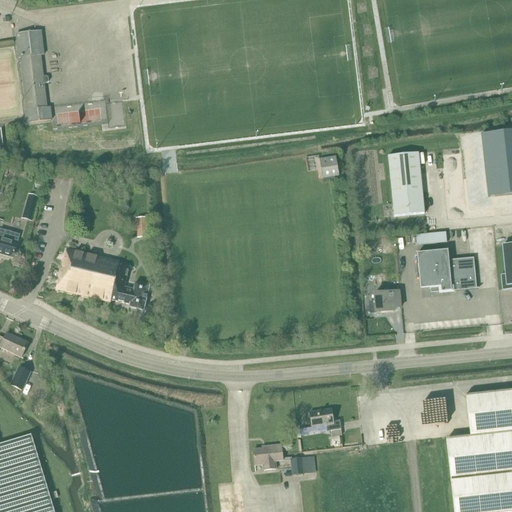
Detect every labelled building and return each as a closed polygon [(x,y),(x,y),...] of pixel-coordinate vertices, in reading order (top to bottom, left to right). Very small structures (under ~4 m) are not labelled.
[(27,124),(47,121),(51,121),(50,108),(47,109),(44,84),(48,84),(49,82),(48,78),(47,77),(43,78),(41,56),(44,56),(41,32),(16,35),(19,59),(21,59),(27,111),(25,111),(26,115),(27,124)] [(511,132),(482,135),(488,198),(511,195),(511,132)] [(424,214),(421,176),(418,154),(416,154),(388,157),(390,176),(394,217),(401,217),(416,215),(424,214)] [(323,176),(323,179),(339,177),(339,176),(336,158),(320,161),(323,176)] [(29,196),(23,214),(33,217),(38,198),(29,196)] [(148,236),(147,218),(138,219),(139,237),(148,236)] [(0,254),(13,258),(18,243),(20,235),(0,229),(0,254)] [(447,244),(446,233),(415,236),(416,246),(447,244)] [(511,289),(511,244),(503,246),(506,276),(502,276),(504,290),(511,289)] [(67,251),(58,290),(111,302),(111,301),(130,305),(130,308),(144,311),(149,287),(135,283),(134,290),(124,288),(130,266),(67,251)] [(449,261),(448,251),(417,254),(421,290),(431,289),(431,294),(477,289),(474,258),(449,261)] [(400,309),(398,288),(397,288),(398,292),(374,294),(375,302),(370,303),(371,314),(368,314),(368,315),(393,312),(393,310),(399,309),(400,309)] [(4,339),(0,337),(0,350),(1,348),(22,358),(28,344),(7,334),(4,339)] [(18,367),(9,387),(22,393),(31,373),(18,367)] [(470,437),(446,440),(454,511),(511,511),(511,391),(466,397),(470,437)] [(331,410),(310,414),(312,428),(326,426),(327,432),(331,431),(332,438),(342,437),(341,430),(340,421),(333,422),(331,410)] [(0,511),(54,511),(31,436),(0,445),(0,511)] [(255,466),(263,465),(264,471),(276,470),(275,462),(283,461),(281,446),(266,448),(266,450),(253,451),(255,466)] [(304,475),(302,459),(290,460),(292,477),(304,475)]
